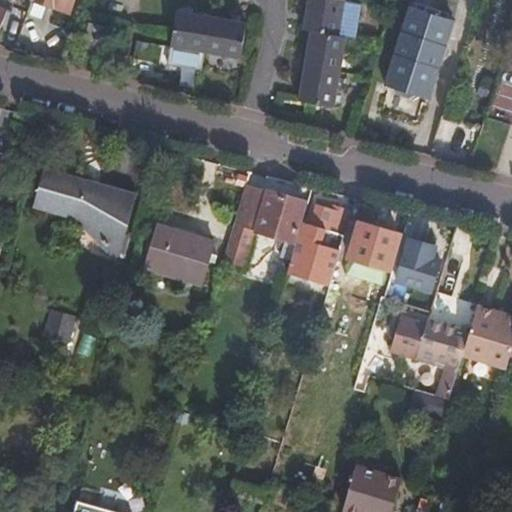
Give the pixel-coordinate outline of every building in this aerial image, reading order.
[(295,102),(330,108),(342,40),(352,42),(358,7),(341,4),(341,0),(304,0),(298,33),(306,34),(295,102)] [(0,30),(8,8),(0,5),(0,30)] [(384,84),(427,98),(452,19),(410,5),(384,84)] [(200,54),(235,60),(241,23),(174,11),(164,66),(197,73),(200,54)] [(83,47),(104,52),(110,30),(89,25),(83,47)] [(511,28),(479,135),(511,145),(511,28)] [(113,259),(117,260),(136,192),(133,192),(132,195),(45,169),(45,165),(42,164),(31,205),(34,206),(36,201),(72,211),(93,222),(101,240),(107,246),(108,245),(115,252),(113,259)] [(263,189),(244,183),(221,262),(240,267),(263,189)] [(266,190),(263,189),(240,267),(244,268),(254,231),(293,241),(305,202),(266,190)] [(306,236),(298,234),(287,270),(328,282),(332,268),(347,218),(350,208),(328,201),(327,206),(315,202),(306,236)] [(398,232),(347,218),(332,268),(383,282),(398,232)] [(144,265),(203,282),(215,242),(156,225),(144,265)] [(409,237),(397,278),(430,288),(439,258),(421,253),(425,242),(409,237)] [(338,289),(327,286),(315,326),(326,329),(338,289)] [(511,342),(511,314),(477,305),(469,331),(463,352),(505,365),(509,351),(511,342)] [(44,333),(67,339),(74,314),(51,308),(44,333)] [(416,356),(425,323),(401,316),(393,344),(397,350),(416,356)] [(463,352),(469,331),(427,318),(425,323),(416,356),(458,369),(463,352)] [(342,509),(352,511),(388,511),(398,478),(355,465),(342,509)] [(259,485),(232,477),(224,503),(252,511),(259,485)] [(425,511),(428,501),(419,499),(416,510),(420,511),(422,511),(424,511),(425,511)]
